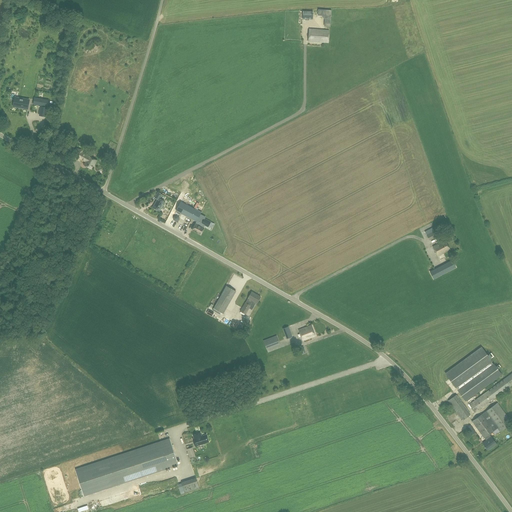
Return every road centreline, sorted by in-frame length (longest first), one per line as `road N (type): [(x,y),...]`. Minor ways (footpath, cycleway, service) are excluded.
road 1 (unclassified): [(511,511),(405,376),(365,342),(0,135)]
road 2 (unknown): [(305,46),(298,110),(129,207)]
road 3 (unknown): [(209,417),(384,356)]
road 4 (unknown): [(294,301),(410,236),(423,240)]
